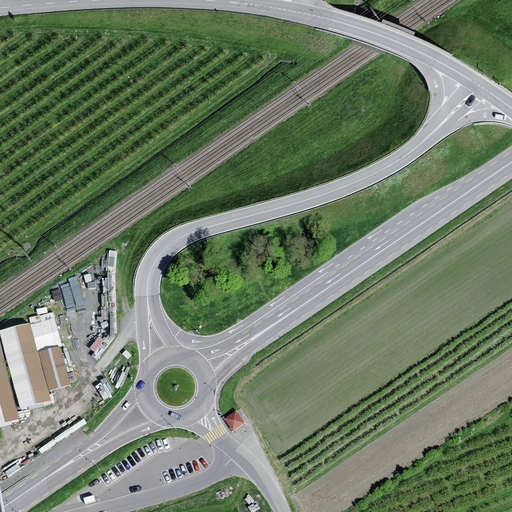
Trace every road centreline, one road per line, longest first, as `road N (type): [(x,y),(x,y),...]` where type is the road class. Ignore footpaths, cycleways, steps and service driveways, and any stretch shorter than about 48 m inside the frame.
road 1 (secondary): [(479,85),(389,165),(177,238),(151,269),(148,302)]
road 2 (secondary): [(334,282),(206,342),(173,333),(148,302)]
road 3 (primary): [(334,282),(511,162)]
road 4 (secondary): [(288,10),(392,39),(479,85)]
road 5 (unclassified): [(96,511),(195,483),(236,452)]
road 6 (primary): [(146,378),(120,413),(43,479)]
road 7 (primary): [(43,479),(172,419)]
